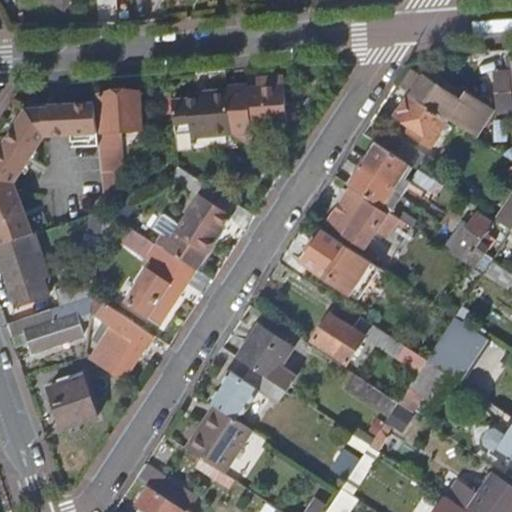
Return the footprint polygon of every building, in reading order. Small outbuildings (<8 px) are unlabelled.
[(52,0),(68,10),(74,0),(52,0)] [(412,68),(400,86),(412,94),(450,119),(474,135),(490,110),(465,94),(461,100),(412,68)] [(499,107),(511,106),(511,75),(496,76),(499,107)] [(250,86),(229,88),(230,91),(230,92),(233,136),(253,134),(253,126),(291,122),(287,76),(263,79),(263,88),(250,89),(250,86)] [(190,124),(191,131),(191,139),(233,136),(230,92),(230,91),(211,92),(212,99),(173,102),(175,125),(190,124)] [(105,121),(99,122),(101,147),(101,154),(111,153),(119,152),(118,133),(143,130),(140,93),(102,96),(105,121)] [(433,145),(450,119),(412,94),(397,115),(412,125),(410,130),(433,145)] [(101,147),(99,122),(97,104),(71,107),(74,137),(74,144),(89,142),(89,148),(101,147)] [(27,113),(7,144),(33,162),(48,139),(49,139),(46,111),(27,113)] [(176,133),(191,131),(190,124),(175,125),(176,133)] [(398,137),(389,149),(399,155),(418,168),(427,155),(398,137)] [(376,141),(349,183),(371,197),(399,155),(389,149),(376,141)] [(0,155),(0,233),(4,244),(31,235),(16,190),(33,162),(7,144),(0,155)] [(114,204),(111,153),(101,154),(106,209),(114,204)] [(178,166),(169,171),(203,193),(207,196),(212,187),(178,166)] [(252,213),(212,187),(207,196),(235,214),(247,221),(252,213)] [(353,239),(361,226),(371,211),(375,205),(351,189),(325,229),(349,245),(353,239)] [(511,194),(496,219),(509,227),(511,229),(511,194)] [(378,201),(375,205),(371,211),(384,219),(390,210),(378,201)] [(166,232),(158,243),(163,246),(194,266),(199,269),(228,224),(196,203),(173,236),(166,232)] [(86,274),(98,275),(106,209),(93,213),(86,274)] [(478,213),(454,249),(469,260),(494,223),(478,213)] [(150,255),(158,243),(133,226),(124,238),(150,255)] [(369,231),(361,226),(353,239),(360,243),(369,231)] [(359,298),(380,266),(349,245),(325,229),(304,260),(359,298)] [(42,252),(37,253),(31,235),(4,244),(1,245),(22,304),(51,294),(45,275),(49,273),(42,252)] [(180,286),(194,266),(163,246),(128,300),(163,323),(185,290),(180,286)] [(511,272),(493,260),(485,272),(511,289),(511,272)] [(60,290),(65,305),(96,295),(98,276),(60,290)] [(368,336),(420,371),(428,359),(422,354),(363,316),(355,327),(333,313),(314,340),(349,362),(368,336)] [(30,332),(37,353),(87,335),(80,315),(30,332)] [(475,328),(457,316),(428,359),(446,370),(475,328)] [(135,321),(104,366),(125,380),(155,334),(135,321)] [(267,324),(250,350),(276,367),(293,341),(267,324)] [(433,390),(446,370),(428,359),(420,371),(415,379),(433,390)] [(232,371),(211,401),(214,404),(221,408),(238,419),(259,388),(279,401),(287,389),(253,366),(244,378),(232,371)] [(346,388),(390,417),(399,402),(356,374),(346,388)] [(67,429),(101,417),(86,377),(52,389),(67,429)] [(214,404),(205,417),(212,421),(221,408),(214,404)] [(205,417),(185,447),(223,471),(252,429),(238,419),(221,408),(212,421),(205,417)] [(511,460),(511,434),(511,436),(499,428),(492,429),(486,437),(488,444),(500,452),(511,460)] [(174,482),(147,462),(138,476),(149,483),(188,508),(192,502),(186,496),(171,487),(174,482)] [(487,481),(469,508),(474,511),(511,511),(511,483),(509,482),(502,491),(487,481)] [(149,511),(193,511),(188,508),(149,483),(137,504),(149,511)] [(335,511),(340,511),(353,495),(343,488),(342,489),(330,508),(335,511)] [(454,511),(464,511),(468,507),(460,503),(454,511)]
